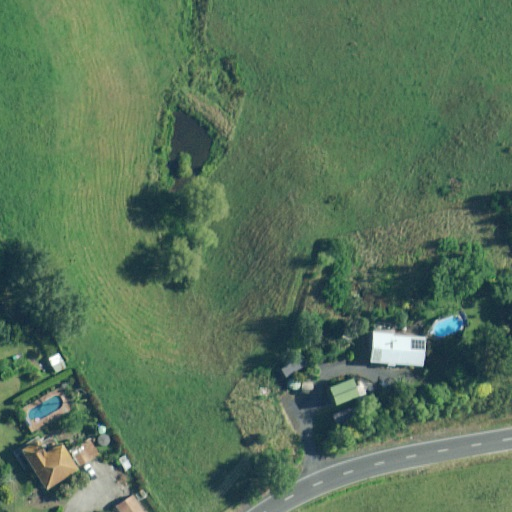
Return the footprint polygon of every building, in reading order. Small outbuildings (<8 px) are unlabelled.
[(388,325),(371,324),(370,363),(422,365),(424,335),(388,333),(388,325)] [(356,395),(349,377),(326,387),(333,405),(356,395)] [(98,453),(88,438),(69,450),(80,465),(98,453)] [(45,453),(37,441),(21,451),(45,489),(76,470),(60,443),(45,453)] [(143,511),(132,495),(115,506),(119,511),(143,511)]
